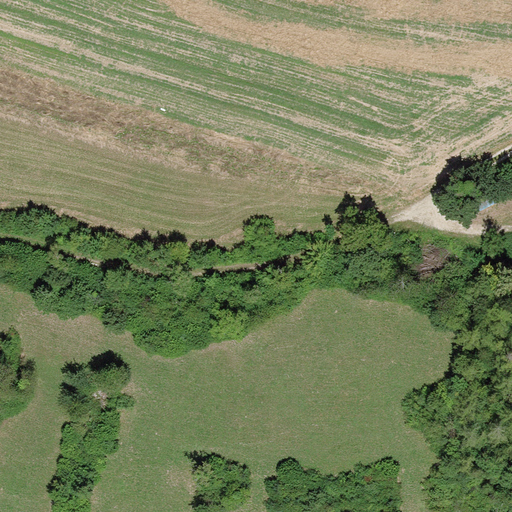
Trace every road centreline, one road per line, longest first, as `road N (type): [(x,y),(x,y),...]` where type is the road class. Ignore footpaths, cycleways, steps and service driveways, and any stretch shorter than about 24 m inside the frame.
road 1 (track): [(0,241),(209,270),(294,256),(407,215)]
road 2 (track): [(407,215),(511,153)]
